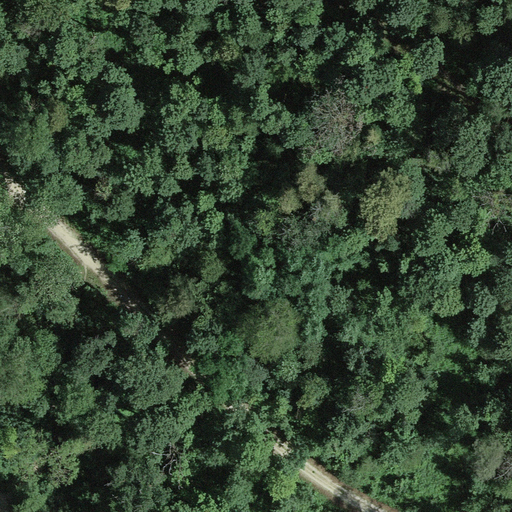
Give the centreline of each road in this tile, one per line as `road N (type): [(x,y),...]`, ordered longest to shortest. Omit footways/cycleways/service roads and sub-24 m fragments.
road 1 (track): [(376,511),(240,416),(0,161)]
road 2 (track): [(352,0),(511,145)]
